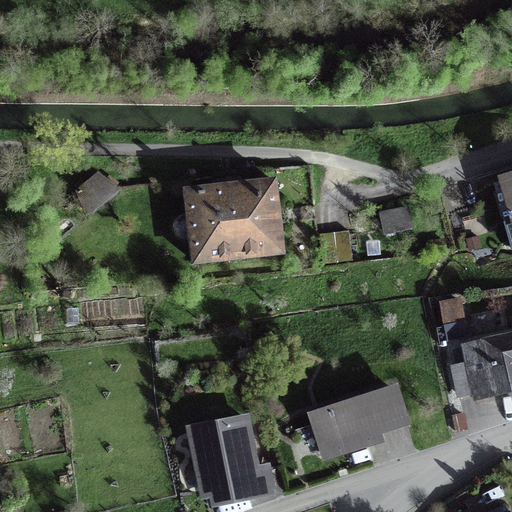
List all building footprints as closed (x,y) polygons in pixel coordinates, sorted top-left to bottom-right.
[(187,191),(195,262),(281,252),(273,182),(243,185),(241,173),(216,176),(217,188),(187,191)] [(97,175),(77,191),(86,212),(116,189),(97,175)] [(511,176),(503,179),(511,210),(511,214),(503,217),(511,245),(511,176)] [(381,214),(385,233),(411,227),(407,209),(381,214)] [(352,260),(349,231),(319,234),(323,264),(352,260)] [(442,305),(445,321),(463,318),(460,302),(442,305)] [(511,391),(511,334),(465,345),(465,348),(454,351),(458,366),(452,367),(458,394),(474,391),(476,399),(511,391)] [(312,415),(325,456),(379,438),(375,424),(403,415),(396,395),(368,404),(366,398),(312,415)] [(273,492),(268,469),(256,472),(245,418),(208,426),(211,438),(193,441),(204,493),(232,487),(230,478),(254,473),(259,495),(273,492)]
